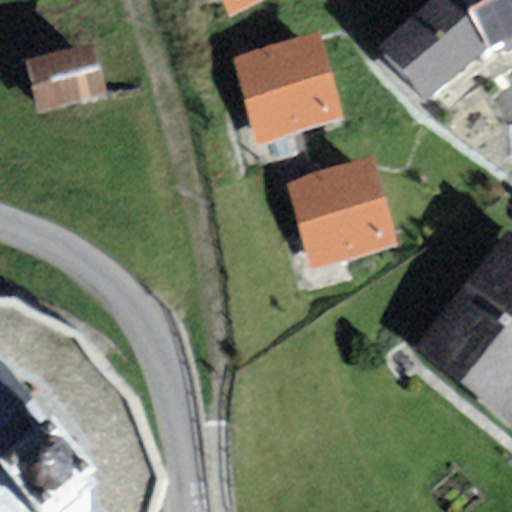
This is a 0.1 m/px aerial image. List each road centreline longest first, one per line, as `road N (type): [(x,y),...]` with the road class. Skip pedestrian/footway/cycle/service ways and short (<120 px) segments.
road 1 (track): [(220,511),(214,287),(184,109),(135,0)]
road 2 (unclassified): [(0,219),(102,276),(152,332),(175,405),(185,511)]
